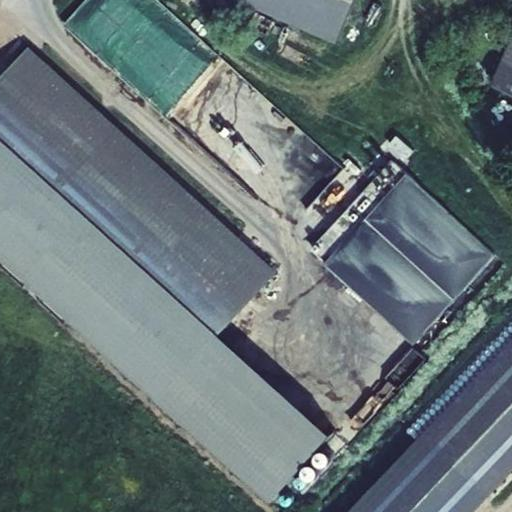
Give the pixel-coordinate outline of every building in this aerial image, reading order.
[(157,26),(172,12),(159,0),(104,0),(111,6),(116,0),(126,0),(144,17),(146,15),(157,26)] [(350,0),(228,0),(330,45),(350,0)] [(511,32),(491,82),(511,90),(511,32)] [(268,278),(23,56),(0,80),(0,266),(264,506),(326,437),(215,336),(268,278)] [(429,330),(510,241),(406,147),(325,236),(429,330)] [(511,337),(350,511),(472,511),(511,470),(511,337)]
